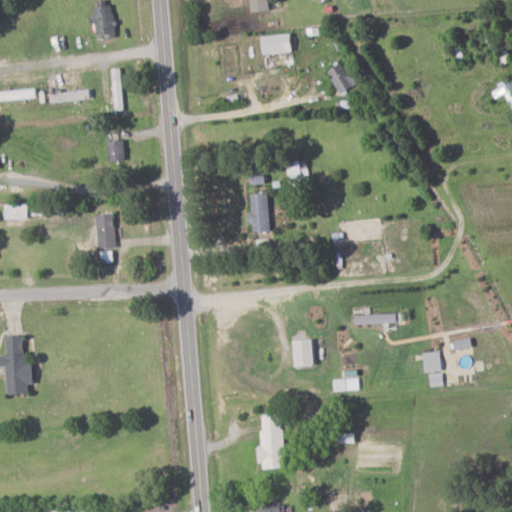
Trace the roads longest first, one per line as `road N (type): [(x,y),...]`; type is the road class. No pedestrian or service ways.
road 1 (residential): [(446,183),(457,233),(447,263),(428,275),(184,291),(0,289)]
road 2 (primary): [(202,511),(160,0)]
